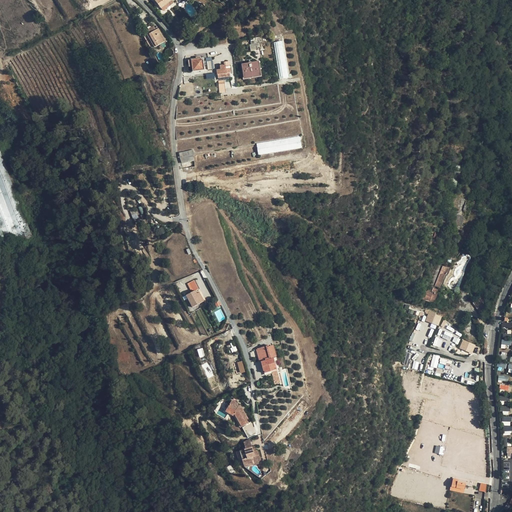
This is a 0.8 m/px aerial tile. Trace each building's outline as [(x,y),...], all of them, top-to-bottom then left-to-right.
[(171,0),(154,0),(161,8),(168,3),(171,0)] [(170,5),(168,3),(161,8),(163,11),(170,5)] [(165,41),(158,29),(156,30),(149,34),(147,35),(155,47),(165,41)] [(279,79),(288,78),(284,40),(274,41),(279,79)] [(193,72),(204,70),(203,58),(201,59),(195,59),(188,60),(189,67),(192,67),(193,72)] [(217,70),(218,78),(231,76),(229,61),(224,62),(224,65),(220,65),(220,69),(217,70)] [(258,62),(242,65),(244,78),(260,75),(258,62)] [(257,144),(259,160),(302,154),(300,137),(257,144)] [(193,149),(179,153),(180,158),(194,155),(193,149)] [(32,236),(0,150),(0,188),(19,239),(20,242),(30,239),(32,236)] [(194,155),(180,158),(182,164),(194,161),(194,155)] [(19,239),(0,188),(0,226),(5,241),(6,243),(19,239)] [(481,197),(474,195),(470,208),(474,209),(475,205),(477,202),(479,199),(481,197)] [(462,217),(455,215),(452,224),(460,226),(462,217)] [(449,268),(439,265),(432,285),(440,288),(446,272),(447,273),(449,268)] [(195,291),(186,295),(193,307),(201,302),(197,294),(195,291)] [(434,294),(424,291),(422,297),(434,302),(437,293),(434,292),(434,294)] [(478,300),(474,303),(478,309),(482,306),(480,303),(478,300)] [(478,309),(477,309),(481,314),(485,311),(482,306),(478,309)] [(438,326),(442,315),(429,311),(425,321),(438,326)] [(437,336),(450,340),(452,333),(439,329),(437,336)] [(435,337),(433,345),(440,347),(442,339),(435,337)] [(463,339),(459,348),(472,353),(475,344),(463,339)] [(268,346),(258,349),(262,361),(276,357),(273,346),(268,347),(268,346)] [(437,368),(440,356),(433,354),(430,366),(437,368)] [(273,359),(261,362),(265,374),(271,372),(277,371),(273,359)] [(237,362),(240,373),(245,372),(242,361),(237,362)] [(277,371),(271,372),(272,374),(275,384),(280,383),(277,371)] [(241,427),(250,422),(242,409),(241,409),(238,406),(239,405),(236,404),(235,402),(234,401),(232,401),(227,409),(234,414),(241,427)] [(241,427),(234,414),(233,416),(240,428),(241,427)] [(503,425),(511,425),(511,417),(502,417),(503,425)] [(247,437),(256,433),(252,424),(243,428),(247,437)] [(503,435),(511,435),(511,426),(503,426),(503,435)] [(260,458),(257,450),(253,451),(251,447),(249,439),(243,442),(245,449),(239,451),(245,468),(250,466),(249,464),(255,461),(255,460),(260,458)] [(434,453),(442,455),(444,447),(436,445),(434,453)] [(457,480),(453,479),(452,487),(464,489),(465,484),(456,482),(457,480)]
